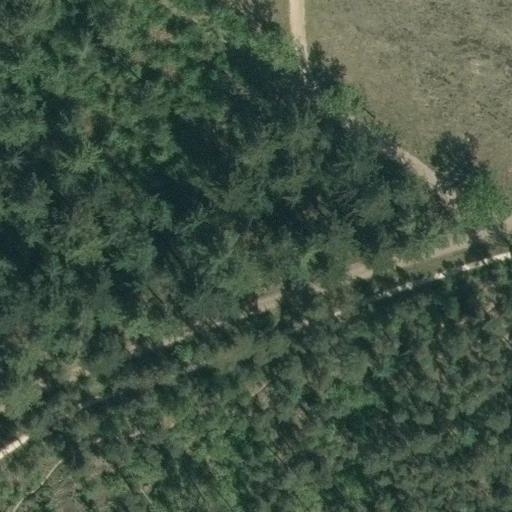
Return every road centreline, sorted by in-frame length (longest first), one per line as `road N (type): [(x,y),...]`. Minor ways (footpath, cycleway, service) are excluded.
road 1 (track): [(0,409),(201,326),(511,226)]
road 2 (track): [(488,231),(307,85)]
road 3 (track): [(307,85),(171,0)]
